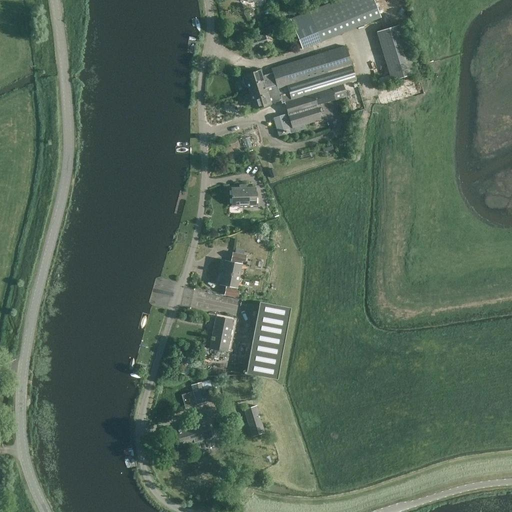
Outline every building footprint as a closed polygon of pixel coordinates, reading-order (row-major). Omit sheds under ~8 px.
[(371,0),(345,0),(293,21),(301,41),(375,11),(371,0)] [(400,25),(381,32),(395,79),(415,73),(400,25)] [(264,35),(250,39),(252,47),(267,42),(264,35)] [(332,87),(336,100),(360,92),(345,46),(271,68),(272,72),(276,84),(280,101),(281,103),(313,93),(332,87)] [(244,75),(249,91),(264,86),(265,87),(276,84),(272,72),(262,75),(260,70),(244,75)] [(389,75),(379,78),(381,84),(391,81),(389,75)] [(264,86),(249,91),(254,108),(271,103),(271,104),(280,101),(276,84),(265,87),(264,86)] [(316,105),(336,100),(332,87),(313,93),(281,103),(282,105),(284,105),(287,114),(273,118),(279,135),(289,132),(290,133),(306,129),(304,125),(321,120),(316,105)] [(256,205),(255,188),(231,188),(231,205),(256,205)] [(222,272),(240,275),(242,262),(244,262),(246,255),(232,252),(230,261),(224,260),(222,272)] [(237,290),(240,275),(222,272),(220,284),(226,285),(224,294),(237,297),(239,290),(237,290)] [(259,301),(245,373),(277,379),(291,307),(259,301)] [(233,319),(216,316),(209,348),(227,351),(233,319)] [(204,381),(192,383),(196,403),(208,401),(204,381)] [(185,406),(197,404),(195,394),(183,396),(185,406)] [(254,405),(243,409),(251,435),(262,431),(254,405)] [(172,432),(177,449),(217,436),(211,419),(172,432)]
